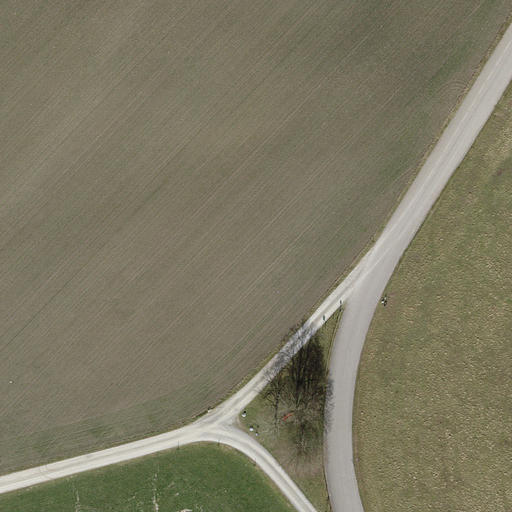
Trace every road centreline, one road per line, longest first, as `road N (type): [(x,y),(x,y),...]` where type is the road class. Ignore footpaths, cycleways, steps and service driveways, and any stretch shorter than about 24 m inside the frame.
road 1 (residential): [(511,51),(379,261),(352,334),(340,407),(345,511)]
road 2 (track): [(224,425),(0,486)]
road 3 (track): [(379,261),(224,425)]
road 4 (track): [(224,425),(308,511)]
